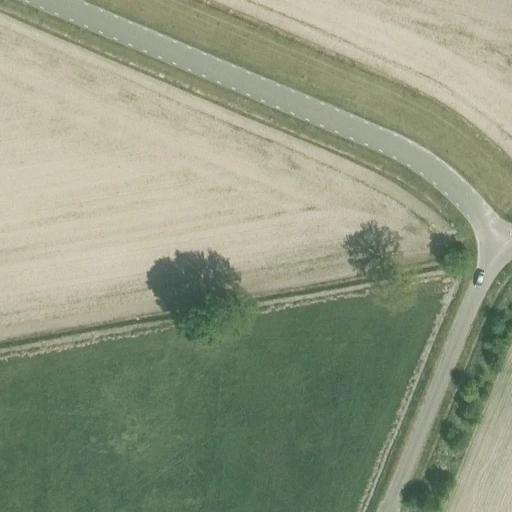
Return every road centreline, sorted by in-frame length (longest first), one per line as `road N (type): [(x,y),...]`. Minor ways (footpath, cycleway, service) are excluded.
road 1 (unclassified): [(46,0),(422,167),(468,206),(500,252)]
road 2 (unclassified): [(386,511),(474,286),(500,252)]
